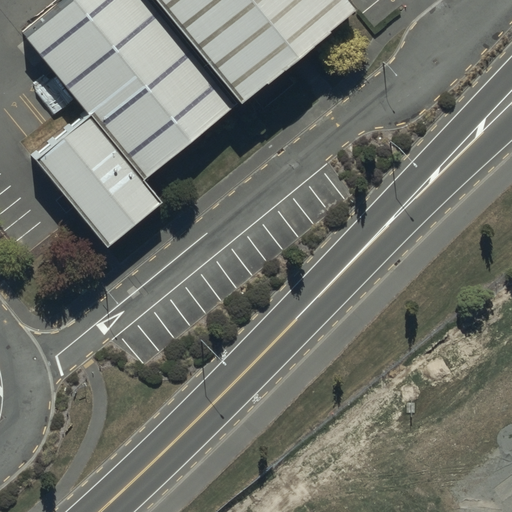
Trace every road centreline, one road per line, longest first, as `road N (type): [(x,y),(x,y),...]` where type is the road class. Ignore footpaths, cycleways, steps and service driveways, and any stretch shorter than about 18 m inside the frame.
road 1 (unclassified): [(0,400),(501,0)]
road 2 (secondary): [(98,511),(511,97)]
